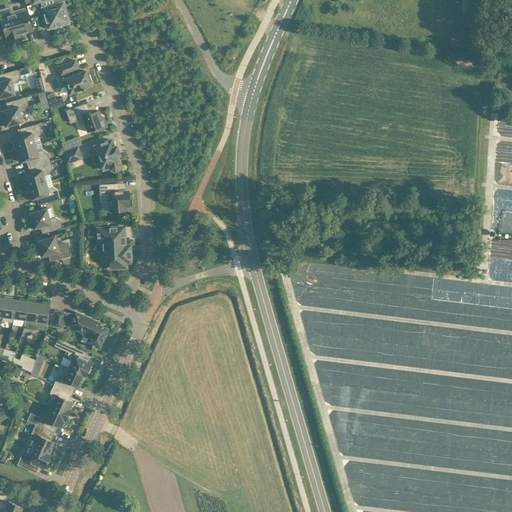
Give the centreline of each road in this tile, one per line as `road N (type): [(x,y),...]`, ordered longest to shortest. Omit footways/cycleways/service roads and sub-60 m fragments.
road 1 (secondary): [(323,511),(245,224),(248,99)]
road 2 (residential): [(124,309),(147,245),(143,180),(89,41)]
road 3 (residential): [(55,511),(144,323)]
road 4 (unclassified): [(248,99),(219,75),(178,0)]
